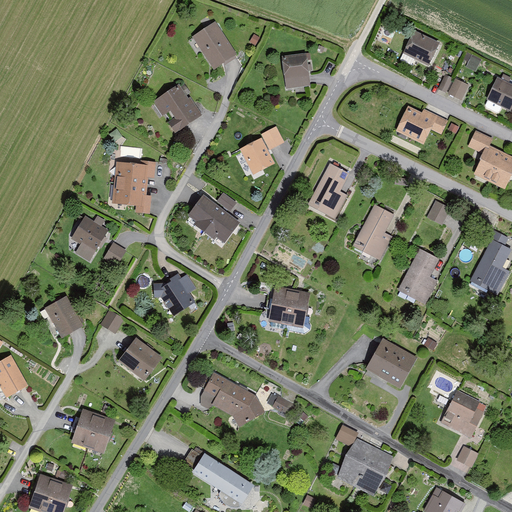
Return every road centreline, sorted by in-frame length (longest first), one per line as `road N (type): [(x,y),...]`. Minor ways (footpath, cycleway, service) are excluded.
road 1 (residential): [(202,334),(511,509)]
road 2 (residential): [(228,288),(167,249),(159,235),(164,211),(221,115),(232,72)]
road 3 (residential): [(318,121),(511,216)]
road 4 (residential): [(95,511),(202,334)]
road 5 (residential): [(0,494),(73,368),(90,361),(106,338)]
road 6 (residential): [(228,288),(318,121)]
road 7 (residential): [(351,59),(511,138)]
road 8 (track): [(225,0),(356,48)]
